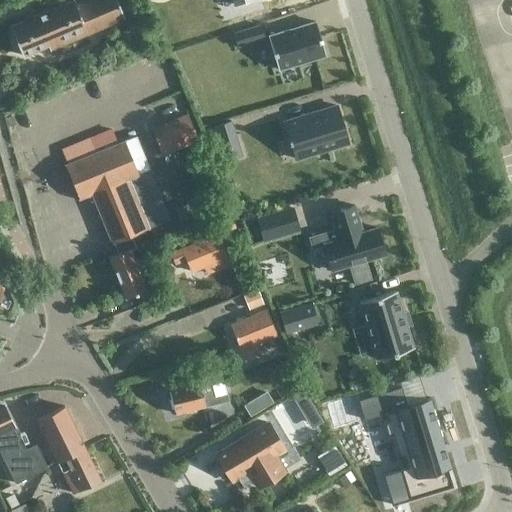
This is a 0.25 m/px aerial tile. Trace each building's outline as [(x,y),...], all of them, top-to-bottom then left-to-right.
[(15,38),(16,41),(15,44),(17,50),(20,51),(21,54),(48,43),(46,39),(63,32),(67,41),(123,17),(116,0),(82,0),(75,3),(73,0),(68,0),(9,25),(10,28),(10,31),(12,37),(15,38)] [(314,20),(267,35),(277,68),(324,54),(314,20)] [(335,104),(283,120),(288,137),(286,137),(287,142),(289,141),(294,158),(347,142),(335,104)] [(160,153),(197,138),(187,114),(150,129),(160,153)] [(168,218),(148,167),(135,135),(64,164),(77,197),(90,192),(110,242),(112,241),(117,252),(108,256),(124,297),(144,289),(128,249),(134,246),(129,234),(168,218)] [(326,230),(308,236),(311,247),(322,243),(330,269),(365,258),(384,253),(376,226),(361,230),(353,204),(329,211),(334,227),(337,238),(329,240),(326,230)] [(289,207),(255,218),(262,238),(296,226),(289,207)] [(205,273),(228,263),(216,233),(168,253),(172,263),(184,258),(189,271),(202,266),(205,273)] [(242,295),(248,310),(262,304),(256,290),(242,295)] [(381,360),(382,366),(419,355),(402,298),(365,309),(373,334),(360,338),(368,364),(381,360)] [(310,299),(277,309),(284,331),(316,321),(310,299)] [(258,341),(276,333),(266,309),(229,324),(243,358),(261,350),(258,341)] [(202,402),(225,396),(219,373),(167,386),(174,412),(203,405),(202,402)] [(398,385),(357,398),(362,415),(381,409),(383,416),(380,417),(385,432),(388,431),(395,456),(398,455),(402,466),(380,473),(388,501),(417,493),(415,484),(444,475),(441,467),(447,466),(426,396),(403,403),(398,385)] [(265,390),(242,404),(249,415),(271,401),(265,390)] [(0,406),(0,431),(13,425),(3,405),(0,406)] [(78,489),(99,479),(63,405),(35,419),(72,492),(78,489)] [(272,435),(263,421),(212,452),(229,479),(233,477),(240,487),(250,481),(253,485),(280,468),(264,441),(272,435)] [(13,425),(0,431),(0,452),(15,482),(47,467),(35,443),(24,448),(13,425)] [(336,448),(322,456),(331,472),(345,463),(336,448)]
